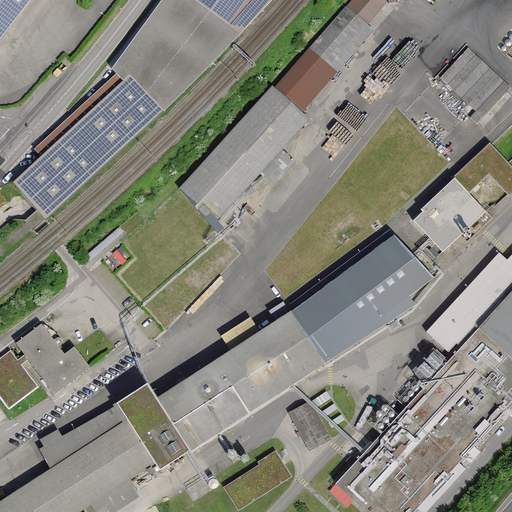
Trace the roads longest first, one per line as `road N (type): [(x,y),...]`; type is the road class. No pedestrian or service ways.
road 1 (unknown): [(72,262),(126,345),(0,437)]
road 2 (primary): [(0,168),(141,0)]
